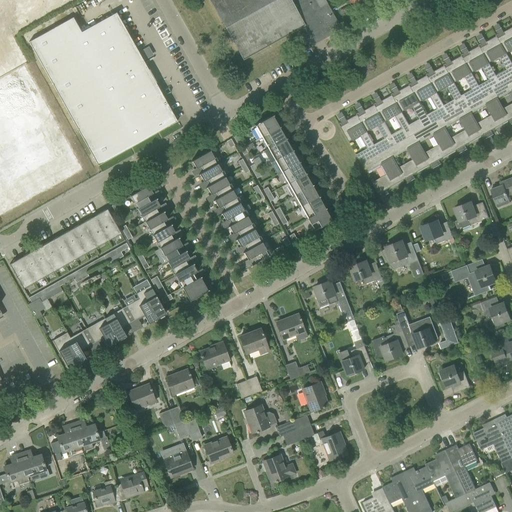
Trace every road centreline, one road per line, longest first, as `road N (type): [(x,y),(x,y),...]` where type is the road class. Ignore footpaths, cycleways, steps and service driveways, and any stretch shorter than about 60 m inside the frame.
road 1 (residential): [(0,438),(511,149)]
road 2 (residential): [(303,124),(511,6)]
road 3 (residential): [(374,458),(350,400),(356,389),(417,369),(443,420)]
road 4 (residential): [(149,511),(183,503),(266,507),(335,476)]
road 5 (residential): [(157,153),(0,242)]
road 6 (residential): [(425,0),(280,84)]
road 7 (residential): [(157,153),(231,284)]
road 8 (unclassified): [(226,114),(161,0)]
